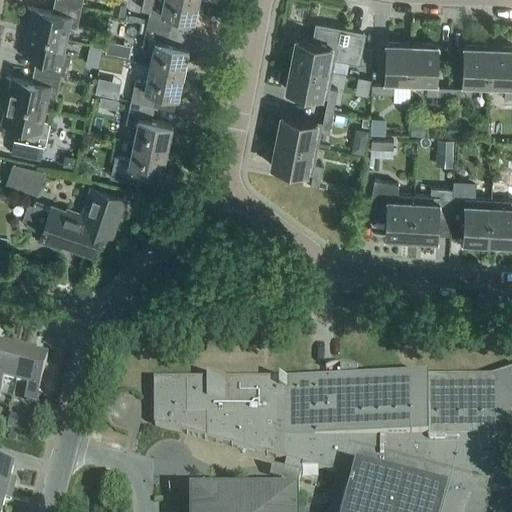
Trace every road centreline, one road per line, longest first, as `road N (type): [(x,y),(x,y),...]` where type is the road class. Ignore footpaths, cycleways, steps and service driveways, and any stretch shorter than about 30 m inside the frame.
road 1 (residential): [(511,282),(344,269),(220,187)]
road 2 (unclassified): [(48,511),(102,317)]
road 3 (unclassified): [(220,187),(263,0)]
road 4 (unclassified): [(102,317),(220,187)]
